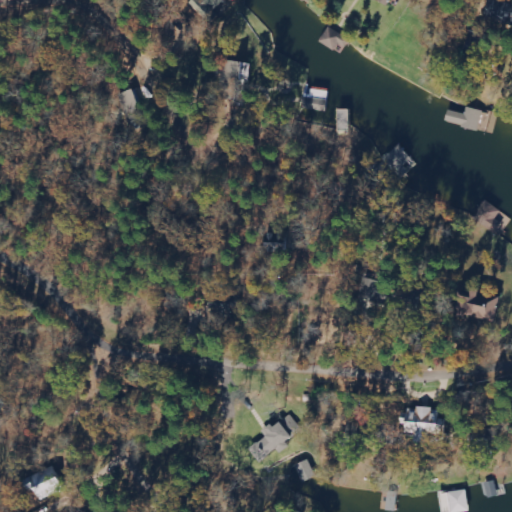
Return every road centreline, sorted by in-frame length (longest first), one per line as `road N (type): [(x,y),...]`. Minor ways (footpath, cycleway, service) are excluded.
road 1 (residential): [(113,323),(375,359),(511,349)]
road 2 (residential): [(0,106),(151,152),(288,313)]
road 3 (residential): [(0,246),(52,366),(89,419),(178,511)]
road 4 (residential): [(8,250),(113,323),(114,356),(89,419)]
road 5 (residential): [(222,338),(225,511)]
